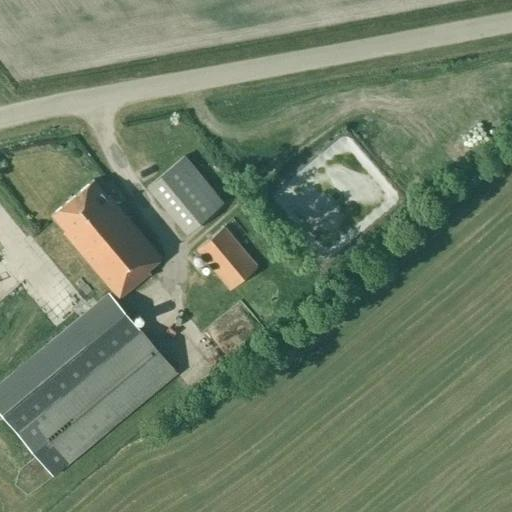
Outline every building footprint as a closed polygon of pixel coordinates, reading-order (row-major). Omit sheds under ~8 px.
[(348,134),(278,188),(329,253),(399,199),(348,134)] [(183,156),(146,187),(185,233),(222,201),(183,156)] [(115,300),(149,272),(147,269),(161,257),(108,194),(107,196),(92,180),(51,214),(65,231),(63,232),(112,290),(65,330),(0,383),(0,412),(52,475),(175,372),(115,300)] [(223,226),(196,249),(229,289),(257,266),(223,226)] [(0,369),(104,288),(97,280),(0,355),(0,369)] [(186,360),(183,378),(197,381),(201,364),(186,360)]
